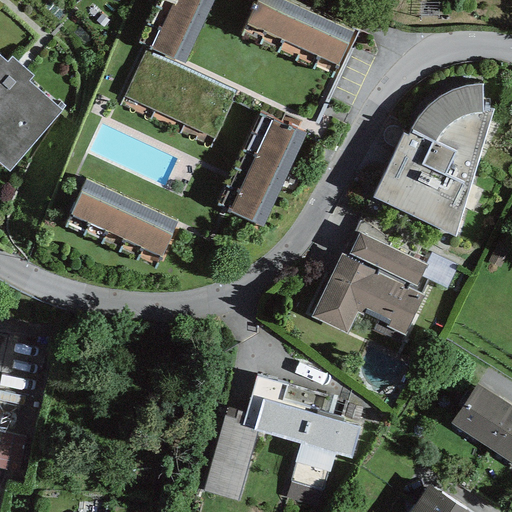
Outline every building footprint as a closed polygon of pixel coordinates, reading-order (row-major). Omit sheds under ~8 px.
[(156,0),(136,43),(183,65),(213,0),(156,0)] [(353,30),(284,0),(257,0),(240,36),(333,76),(353,30)] [(234,92),(145,51),(119,107),(209,147),(234,92)] [(0,164),(8,172),(62,111),(28,82),(34,76),(12,57),(7,63),(0,56),(0,164)] [(371,197),(455,236),(493,109),(482,108),(482,84),(476,85),(466,86),(457,89),(446,93),(437,98),(431,103),(425,108),(421,113),(417,119),(413,124),(412,128),(408,135),(403,133),(371,197)] [(262,228),(307,133),(260,111),(217,204),(220,205),(228,209),(226,211),(262,228)] [(178,221),(85,180),(64,226),(157,267),(178,221)] [(426,265),(358,233),(347,256),(341,253),(310,317),(346,334),(357,311),(387,325),(385,328),(405,337),(425,296),(421,295),(428,280),(421,277),(426,265)] [(337,398),(256,376),(246,414),(226,408),(204,491),(238,501),(256,432),(300,444),(290,482),(324,491),(334,455),(351,459),(360,426),(331,418),(337,398)] [(491,450),(511,417),(511,406),(476,384),(450,424),(491,450)] [(511,417),(491,450),(511,464),(511,417)] [(468,511),(428,486),(410,511),(468,511)]
